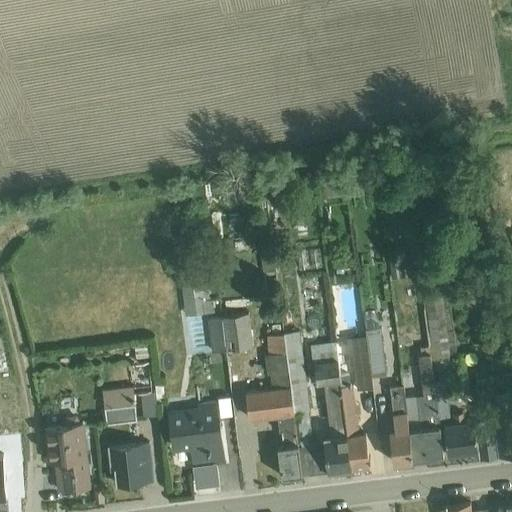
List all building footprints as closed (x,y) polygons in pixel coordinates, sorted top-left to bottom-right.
[(347,188),(345,172),(342,154),(313,158),(318,197),(348,193),(347,188)] [(407,161),(395,163),(399,191),(411,190),(407,161)] [(345,172),(347,188),(362,186),(360,170),(345,172)] [(270,223),(271,230),(281,229),(278,206),(276,207),(275,186),(266,187),(268,209),(270,223)] [(271,230),(270,223),(259,225),(263,256),(262,256),(264,277),(262,277),(263,285),(278,283),(271,230)] [(319,247),(310,249),(313,266),(322,265),(319,247)] [(308,249),(298,250),(299,268),(310,267),(308,249)] [(402,259),(390,260),(392,277),(405,276),(402,259)] [(430,345),(434,374),(445,372),(452,371),(450,355),(457,354),(448,284),(441,286),(440,282),(433,282),(432,273),(423,274),(430,345)] [(187,274),(180,275),(185,314),(214,310),(210,276),(188,279),(187,274)] [(222,315),(227,349),(254,345),(250,311),(222,315)] [(227,349),(222,315),(208,317),(212,351),(227,349)] [(367,334),(372,375),(387,373),(381,325),(366,326),(367,334)] [(284,331),(302,473),(352,468),(342,384),(336,339),(311,343),(313,360),(315,360),(318,383),(324,383),(330,433),(324,434),(326,448),(316,449),(315,443),(314,443),(309,408),(311,408),(300,329),(284,331)] [(302,473),(284,331),(267,334),(268,353),(265,353),(268,373),(270,372),(272,386),(246,390),(250,418),(278,415),(280,430),(282,430),(283,444),(278,445),(282,476),(302,473)] [(372,375),(367,334),(348,336),(352,367),(355,367),(358,387),(374,386),(372,375)] [(151,340),(135,342),(138,371),(154,370),(151,340)] [(406,395),(414,459),(444,454),(439,416),(434,374),(430,345),(421,346),(421,353),(418,353),(424,393),(406,395)] [(455,420),(444,422),(448,454),(478,450),(479,457),(500,455),(511,453),(511,369),(486,372),(493,429),(476,430),(474,419),(465,419),(463,411),(454,412),(455,420)] [(157,400),(155,381),(153,371),(139,372),(144,415),(159,413),(157,400)] [(434,374),(439,416),(450,415),(445,372),(434,374)] [(155,381),(157,400),(167,399),(164,380),(155,381)] [(342,384),(352,468),(370,466),(365,431),(360,431),(357,411),(361,411),(359,401),(355,403),(352,382),(342,384)] [(414,459),(406,395),(405,383),(390,385),(395,427),(390,428),(394,463),(414,460),(414,459)] [(134,384),(103,388),(107,422),(138,419),(134,384)] [(194,464),(217,461),(226,461),(218,399),(198,402),(199,406),(169,409),(174,448),(192,446),(194,464)] [(59,422),(45,424),(49,460),(57,459),(60,488),(90,485),(83,420),(82,420),(77,413),(64,414),(59,422)] [(152,439),(108,444),(111,469),(115,468),(117,483),(156,479),(152,439)] [(217,461),(194,464),(193,464),(196,487),(220,484),(217,461)] [(472,511),(470,501),(443,505),(444,511),(472,511)] [(511,511),(511,502),(487,506),(488,511),(511,511)]
